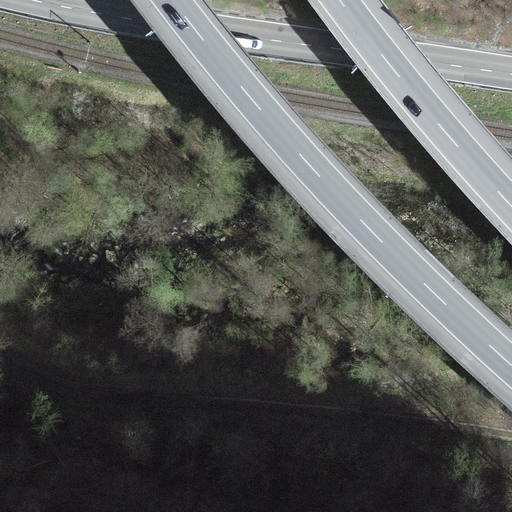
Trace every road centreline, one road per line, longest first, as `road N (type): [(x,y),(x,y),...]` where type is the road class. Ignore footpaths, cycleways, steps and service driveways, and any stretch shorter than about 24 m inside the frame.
road 1 (track): [(0,346),(126,403),(257,408),(511,436)]
road 2 (motorway): [(172,0),(365,225),(511,365)]
road 3 (primary): [(511,73),(37,0)]
road 4 (motorway): [(511,205),(340,0)]
